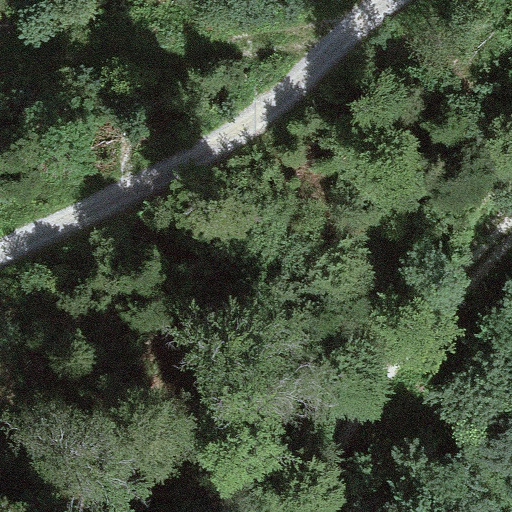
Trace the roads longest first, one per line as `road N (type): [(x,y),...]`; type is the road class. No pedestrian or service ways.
road 1 (track): [(0,251),(226,132),(284,66),(372,0)]
road 2 (track): [(511,218),(395,339),(326,441),(294,511)]
road 3 (track): [(0,63),(321,38)]
